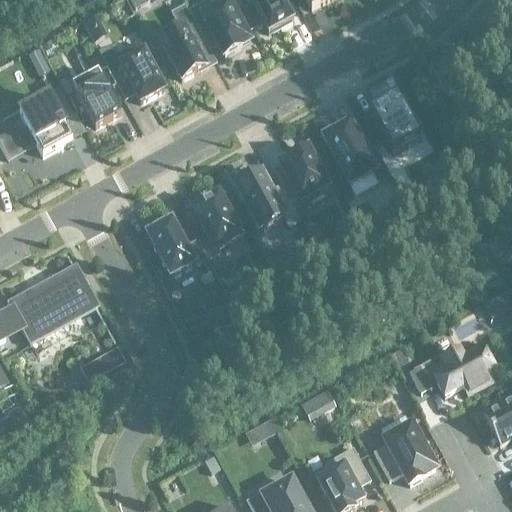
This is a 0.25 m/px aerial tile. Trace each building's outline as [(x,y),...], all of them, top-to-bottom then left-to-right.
[(140,0),(127,0),(134,12),(144,6),(140,0)] [(234,0),(252,34),(261,29),(266,38),(278,31),(279,33),(290,28),(288,25),(291,24),(278,0),(234,0)] [(301,0),(309,14),(334,1),(333,0),(301,0)] [(226,7),(202,20),(197,11),(187,17),(193,28),(206,51),(214,46),(223,61),(239,53),(237,51),(247,45),(226,7)] [(84,27),(82,28),(92,45),(104,38),(94,21),(84,27)] [(158,46),(180,85),(204,71),(202,68),(212,63),(206,51),(193,28),(158,46)] [(112,59),(107,48),(96,54),(114,87),(124,81),(137,105),(161,92),(136,46),(112,59)] [(36,54),(26,59),(37,80),(47,75),(36,54)] [(105,94),(114,89),(104,72),(70,90),(93,132),(119,118),(105,94)] [(63,82),(57,85),(64,98),(70,95),(63,82)] [(23,155),(34,149),(41,161),(70,145),(60,125),(70,119),(56,92),(22,111),(24,115),(17,119),(25,132),(14,138),(23,155)] [(418,144),(395,102),(367,117),(371,124),(360,129),(372,150),(382,145),(390,159),(418,144)] [(363,156),(348,127),(321,142),(347,189),(371,176),(376,186),(388,180),(372,151),(363,156)] [(297,201),(299,204),(325,190),(304,151),(287,161),(288,163),(279,168),(280,171),(272,175),(289,206),(297,201)] [(242,185),(234,190),(259,235),(282,223),(287,232),(298,225),(285,201),(275,206),(258,176),(256,177),(254,174),(240,182),(242,185)] [(218,258),(215,253),(238,240),(216,199),(192,213),(207,241),(197,247),(206,264),(218,258)] [(399,203),(392,207),(398,217),(405,213),(399,203)] [(170,282),(192,270),(194,269),(204,263),(195,245),(184,251),(171,226),(170,224),(168,225),(168,226),(162,229),(162,228),(152,234),(152,235),(146,238),(146,237),(144,239),(145,240),(167,281),(168,283),(170,282)] [(357,228),(349,232),(354,241),(362,237),(357,228)] [(311,251),(290,262),(296,273),(317,261),(311,251)] [(28,347),(92,312),(112,349),(113,348),(94,314),(72,273),(66,263),(65,263),(71,273),(7,308),(6,306),(5,307),(28,350),(29,349),(28,347)] [(267,276),(258,280),(264,291),(273,286),(267,276)] [(511,299),(509,294),(484,308),(492,322),(498,318),(505,331),(511,326),(511,299)] [(223,297),(216,300),(222,312),(229,308),(223,297)] [(418,372),(407,377),(419,398),(429,393),(428,390),(434,386),(443,401),(461,391),(465,398),(489,385),(496,381),(490,371),(478,350),(460,360),(457,355),(441,364),(444,369),(429,377),(430,377),(423,381),(418,372)] [(115,353),(98,362),(106,377),(124,368),(115,353)] [(400,353),(390,359),(395,369),(405,363),(400,353)] [(322,396),(299,408),(308,424),(309,424),(330,412),(322,396)] [(511,403),(481,420),(498,451),(511,442),(511,403)] [(0,427),(0,438),(19,427),(14,419),(0,427)] [(269,424),(261,428),(267,440),(275,436),(269,424)] [(401,478),(408,490),(420,484),(419,481),(433,474),(409,430),(383,445),(386,450),(372,458),(387,486),(401,478)] [(354,491),(355,488),(366,482),(351,453),(323,468),(325,473),(313,480),(330,511),(351,511),(351,510),(361,504),(354,491)] [(204,467),(203,468),(209,480),(217,476),(210,464),(204,467)] [(303,511),(289,485),(262,500),(261,497),(245,506),(248,511),(303,511)]
